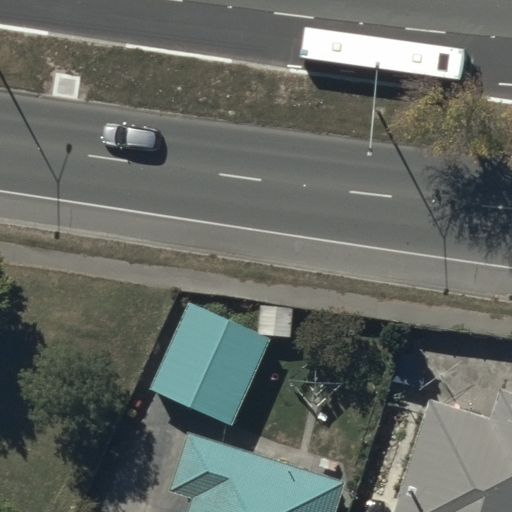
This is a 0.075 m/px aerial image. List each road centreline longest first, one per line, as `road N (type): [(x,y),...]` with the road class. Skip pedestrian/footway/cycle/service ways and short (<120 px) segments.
road 1 (trunk): [(511,209),(394,200),(0,143)]
road 2 (trunk): [(164,0),(511,38)]
